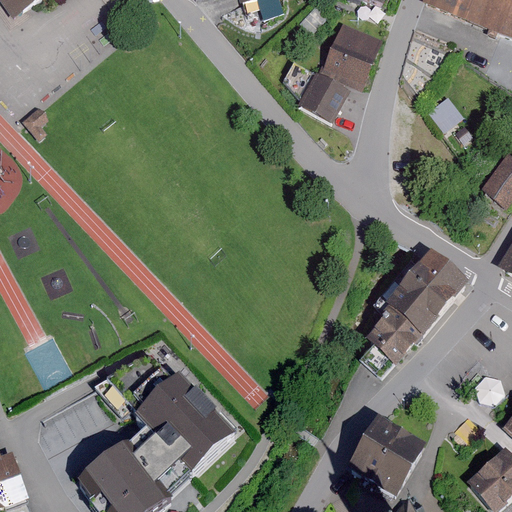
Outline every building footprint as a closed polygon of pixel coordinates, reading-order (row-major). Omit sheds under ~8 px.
[(0,0),(0,9),(16,32),(62,0),(0,0)] [(242,0),(246,11),(285,0),(242,0)] [(389,0),(351,0),(385,12),(389,0)] [(511,0),(428,0),(425,10),(511,44),(511,0)] [(316,10),(305,22),(318,34),(329,22),(316,10)] [(386,45),(342,28),(323,74),(367,92),(386,45)] [(358,97),(298,69),(287,86),(306,104),(305,116),(340,133),(358,97)] [(39,112),(23,126),(40,145),(50,137),(44,130),(50,124),(47,116),(39,112)] [(511,178),(491,207),(511,222),(511,178)] [(471,288),(432,256),(387,309),(392,313),(426,341),(471,288)] [(511,265),(503,279),(511,284),(511,265)] [(401,371),(426,341),(392,313),(367,343),(401,371)] [(424,446),(380,425),(353,481),(397,502),(424,446)] [(226,471),(194,428),(92,499),(100,511),(178,511),(192,503),(187,498),(226,471)] [(0,511),(37,511),(39,511),(19,462),(9,466),(0,444),(0,511)] [(511,511),(511,462),(509,459),(474,486),(493,511),(511,511)]
